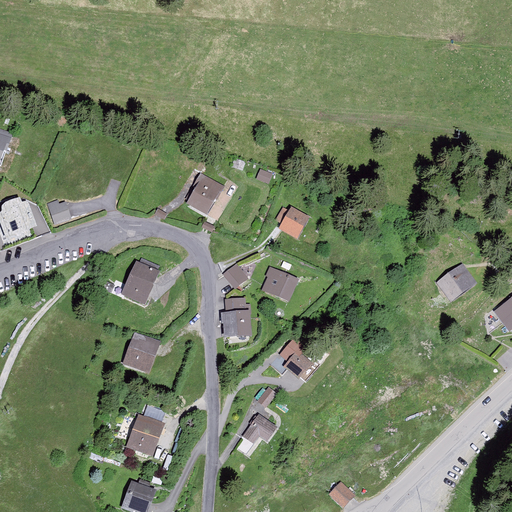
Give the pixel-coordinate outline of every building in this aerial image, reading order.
[(9,137),(0,134),(0,150),(2,143),(7,145),(9,137)] [(194,188),(198,190),(195,196),(189,193),(185,201),(206,211),(212,198),(216,200),(221,190),(198,179),(194,188)] [(70,219),(65,204),(58,207),(57,203),(49,205),(56,224),(70,219)] [(3,217),(3,220),(8,236),(32,227),(30,222),(32,222),(30,218),(29,218),(25,208),(20,210),(19,205),(6,210),(6,213),(6,215),(3,217)] [(282,213),(276,223),(284,228),(290,218),(282,213)] [(301,224),(291,217),(290,218),(284,228),(283,229),(294,236),(301,224)] [(246,278),(236,266),(225,275),(234,287),(246,278)] [(142,307),(154,284),(157,277),(142,269),(126,298),(142,307)] [(270,270),(267,277),(269,278),(268,281),(270,282),(266,291),(285,300),(294,281),(270,270)] [(448,300),(450,298),(453,303),(473,288),(462,272),(440,289),(448,300)] [(244,300),(227,301),(229,316),(245,315),(244,300)] [(511,301),(496,313),(509,331),(511,328),(511,301)] [(229,316),(222,317),(227,317),(228,335),(226,335),(226,336),(248,334),(246,315),(245,315),(229,316)] [(153,346),(150,345),(150,347),(134,341),(126,365),(144,372),(153,346)] [(289,362),(291,364),(286,369),(297,379),(307,367),(302,362),(306,357),(307,357),(302,353),(297,358),(294,356),(289,362)] [(298,378),(304,383),(317,368),(306,357),(302,362),(307,367),(298,378)] [(267,391),(256,404),(264,410),(275,398),(267,391)] [(253,430),(252,430),(236,452),(244,457),(260,435),(266,440),(274,431),(260,421),(258,423),(255,421),(252,425),(255,428),(253,430)] [(130,446),(147,454),(158,430),(140,422),(130,446)] [(140,491),(132,489),(125,511),(127,511),(131,511),(133,511),(148,511),(150,507),(148,500),(150,495),(145,493),(147,486),(142,484),(140,491)] [(331,498),(344,509),(352,499),(339,488),(331,498)]
